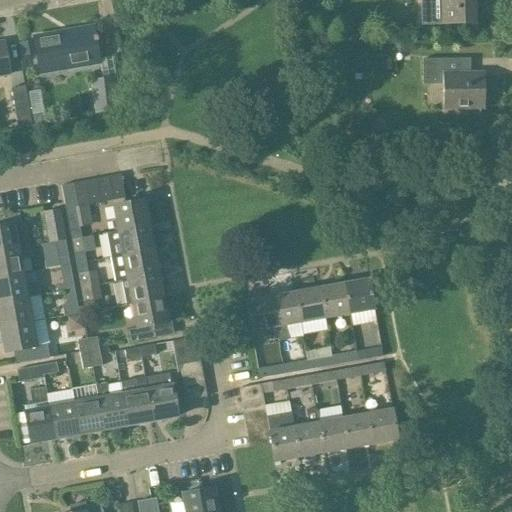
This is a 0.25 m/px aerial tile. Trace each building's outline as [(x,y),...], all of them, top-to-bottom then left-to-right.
[(423,0),(424,24),(474,23),(474,1),(479,1),(478,0),(423,0)] [(34,38),(39,65),(41,74),(100,63),(94,30),(66,35),(65,32),(34,38)] [(0,43),(0,76),(11,74),(5,43),(0,43)] [(450,76),(450,65),(450,59),(423,59),(423,84),(443,84),(443,107),(484,106),(484,76),(450,76)] [(116,78),(91,82),(96,114),(118,109),(116,78)] [(24,86),(11,88),(17,128),(32,125),(24,86)] [(109,177),(113,201),(125,199),(121,175),(109,177)] [(97,179),(101,203),(113,201),(109,177),(97,179)] [(85,182),(89,205),(101,203),(97,179),(85,182)] [(73,184),(77,207),(89,205),(85,182),(73,184)] [(77,207),(73,184),(61,186),(66,210),(77,207)] [(114,205),(119,231),(150,225),(145,200),(114,205)] [(56,243),(66,241),(61,210),(43,213),(48,244),(56,243)] [(0,253),(19,250),(30,248),(25,222),(20,223),(18,213),(0,216),(0,253)] [(71,240),(82,238),(79,224),(69,226),(71,240)] [(150,225),(119,231),(107,233),(112,258),(155,250),(160,249),(158,238),(154,236),(152,236),(150,225)] [(82,238),(71,240),(74,254),(84,252),(82,238)] [(66,241),(56,243),(59,257),(69,255),(66,241)] [(19,250),(0,253),(0,278),(24,274),(21,261),(32,259),(30,248),(19,250)] [(128,280),(159,274),(157,263),(159,263),(162,260),(160,249),(155,250),(112,258),(116,282),(122,281),(128,280)] [(78,275),(80,289),(90,287),(88,273),(78,275)] [(0,278),(0,303),(28,298),(40,296),(38,286),(26,288),(24,274),(0,278)] [(133,304),(164,299),(159,274),(128,280),(122,281),(127,305),(133,304)] [(62,278),(64,292),(74,290),(72,276),(62,278)] [(345,283),(351,314),(376,310),(370,279),(345,283)] [(326,319),(351,314),(345,283),(320,288),(326,319)] [(93,302),(90,287),(80,289),(83,304),(93,302)] [(302,323),(326,319),(320,288),(296,292),(302,323)] [(77,303),(74,290),(64,292),(67,305),(77,303)] [(289,325),(302,323),(296,292),(271,297),(277,328),(279,339),(291,337),(289,325)] [(252,332),(277,328),(271,297),(246,302),(252,332)] [(0,303),(0,317),(2,328),(33,322),(28,298),(0,303)] [(168,323),(164,299),(133,304),(137,329),(127,331),(129,344),(154,339),(152,326),(168,323)] [(37,346),(33,322),(2,328),(7,353),(13,352),(16,364),(49,358),(46,344),(37,346)] [(88,338),(91,354),(100,352),(97,337),(88,338)] [(78,340),(80,356),(91,354),(88,338),(78,340)] [(173,342),(175,355),(198,350),(196,338),(173,342)] [(154,344),(140,347),(142,357),(156,354),(154,344)] [(127,360),(142,357),(140,347),(125,350),(127,360)] [(367,359),(383,357),(381,347),(365,350),(367,359)] [(175,355),(177,365),(200,361),(198,350),(175,355)] [(358,351),(341,354),(343,364),(359,361),(358,351)] [(91,354),(93,367),(102,366),(100,352),(91,354)] [(83,369),(93,367),(91,354),(80,356),(83,369)] [(333,355),(316,358),(318,368),(334,365),(333,355)] [(308,360),(292,363),(294,372),(310,369),(308,360)] [(177,365),(180,378),(203,374),(200,361),(177,365)] [(57,362),(43,365),(44,375),(58,372),(57,362)] [(362,376),(378,373),(377,363),(360,366),(362,376)] [(283,364),(267,367),(269,377),(285,374),(283,364)] [(43,375),(44,375),(43,365),(17,370),(19,382),(43,378),(43,375)] [(353,378),(352,368),(335,371),(337,381),(353,378)] [(329,382),(327,372),(311,375),(313,385),(329,382)] [(180,378),(182,390),(205,386),(203,374),(180,378)] [(171,376),(147,381),(154,421),(179,416),(171,376)] [(304,387),(302,377),(286,379),(288,389),(304,387)] [(125,395),(130,425),(154,421),(147,381),(145,381),(145,378),(134,380),(136,393),(125,395)] [(262,384),(262,385),(263,394),(280,391),(278,381),(262,384)] [(99,400),(105,430),(130,425),(125,395),(122,396),(110,398),(107,386),(107,384),(95,386),(98,400),(99,400)] [(240,389),(242,400),(264,396),(263,394),(262,385),(240,389)] [(207,398),(205,386),(182,390),(184,403),(207,398)] [(242,400),(244,412),(266,408),(264,396),(242,400)] [(98,400),(75,404),(81,435),(105,430),(99,400),(98,400)] [(51,409),(49,401),(32,404),(24,406),(25,412),(26,414),(31,442),(31,444),(56,439),(51,409)] [(56,439),(81,435),(75,404),(51,409),(56,439)] [(268,420),(267,416),(266,408),(244,412),(246,424),(268,420)] [(295,427),(300,458),(325,453),(320,422),(318,422),(316,410),(315,408),(306,410),(309,424),(295,427)] [(393,409),(369,413),(375,444),(399,439),(393,409)] [(267,416),(268,420),(270,431),(272,443),(276,462),(300,458),(295,427),(292,411),(267,416)] [(369,413),(344,418),(349,449),(375,444),(369,413)] [(325,453),(349,449),(344,418),(320,422),(325,453)] [(248,435),(270,431),(268,420),(246,424),(248,435)] [(270,431),(248,435),(251,447),(272,443),(270,431)] [(184,494),(186,511),(218,511),(214,488),(184,494)] [(140,511),(158,511),(156,498),(138,501),(140,511)] [(120,504),(120,511),(134,511),(132,502),(120,504)]
